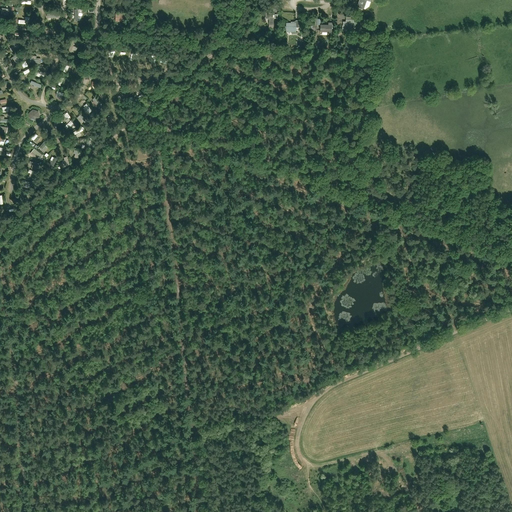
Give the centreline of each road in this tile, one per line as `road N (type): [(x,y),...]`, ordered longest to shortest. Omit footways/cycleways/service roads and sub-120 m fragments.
road 1 (track): [(511,310),(326,389),(304,420),(301,459),(313,467),(355,461),(378,468),(420,511)]
road 2 (track): [(130,124),(0,231)]
